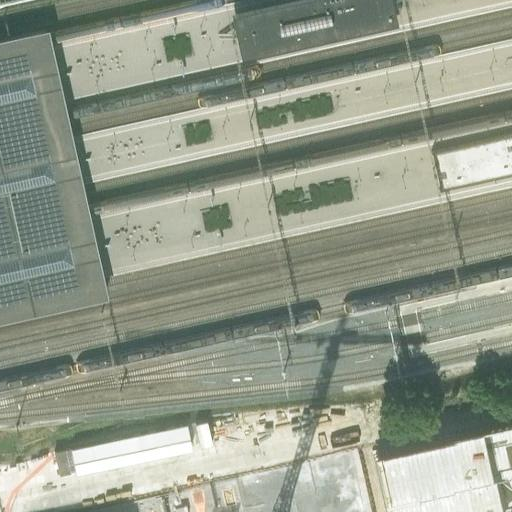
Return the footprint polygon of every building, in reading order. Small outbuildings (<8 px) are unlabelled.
[(236,36),(241,57),(395,23),(390,1),(390,0),(291,0),(231,13),(236,36)] [(46,28),(0,38),(0,320),(107,298),(105,291),(48,35),(46,28)] [(511,134),(430,153),(439,190),(511,173),(511,134)] [(511,511),(511,412),(378,444),(394,511),(511,511)] [(191,432),(61,454),(65,478),(195,456),(191,432)] [(359,511),(347,458),(102,511),(359,511)]
